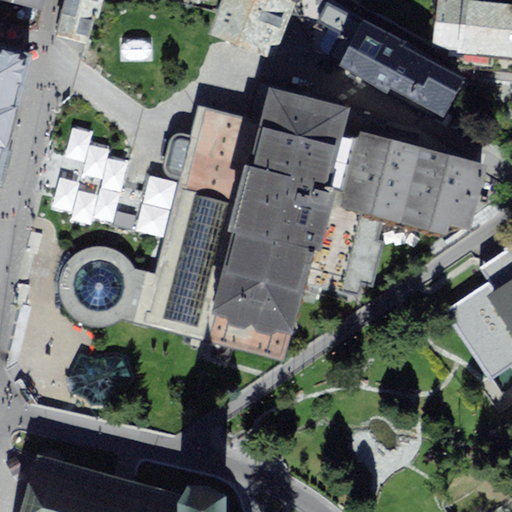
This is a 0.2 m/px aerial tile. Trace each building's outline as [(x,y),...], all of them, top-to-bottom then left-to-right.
[(0,0),(40,10),(43,0),(0,0)] [(95,0),(62,0),(55,36),(87,44),(95,0)] [(290,3),(283,0),(210,0),(198,28),(266,58),(290,3)] [(511,6),(453,0),(437,0),(432,42),(450,49),(511,55),(511,6)] [(401,39),(334,6),(317,40),(352,57),(349,64),(440,111),(458,77),(398,46),(401,39)] [(90,74),(137,85),(147,46),(99,35),(90,74)] [(0,179),(33,54),(0,44),(0,179)] [(339,107),(257,85),(248,119),(193,108),(152,272),(140,323),(180,333),(203,339),(282,359),(298,285),(335,126),(339,107)] [(483,165),(335,126),(298,285),(353,297),(355,286),(372,288),(383,247),(373,244),(377,224),(444,239),(447,224),(467,228),(483,165)] [(511,242),(478,265),(490,283),(451,309),(493,372),(511,359),(511,242)] [(123,318),(140,323),(152,272),(133,268),(129,260),(122,252),(111,248),(99,246),(85,247),(74,252),(67,260),(60,270),(58,283),(59,297),(64,309),(76,320),(93,325),(104,325),(113,323),(123,318)] [(106,398),(122,386),(125,366),(113,350),(92,347),(76,359),(73,379),(85,396),(106,398)] [(222,511),(225,503),(225,484),(207,474),(189,474),(178,490),(35,452),(19,511),(222,511)]
